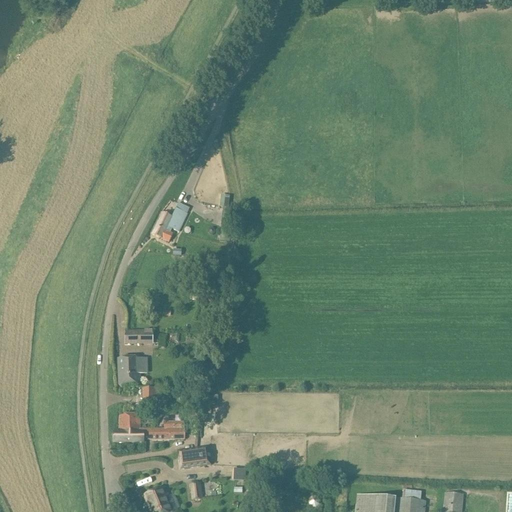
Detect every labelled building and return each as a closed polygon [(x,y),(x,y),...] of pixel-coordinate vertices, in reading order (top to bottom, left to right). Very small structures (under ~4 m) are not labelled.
[(169,244),(173,235),(170,234),(172,230),(179,233),(187,215),(189,209),(178,204),(172,218),(162,214),(161,213),(150,234),(151,235),(169,244)] [(221,226),(220,240),(228,241),(230,227),(232,210),(223,209),(221,226)] [(125,337),(125,345),(141,346),(142,332),(136,332),(125,332),(125,337)] [(139,359),(118,360),(119,386),(139,385),(139,361),(141,361),(141,359),(139,359)] [(156,392),(142,391),(141,411),(155,412),(156,392)] [(185,412),(185,421),(199,421),(200,412),(198,412),(195,412),(185,412)] [(113,434),(113,443),(116,443),(123,443),(144,443),(144,441),(185,441),(185,430),(184,430),(184,423),(164,423),(164,430),(140,429),(141,417),(138,417),(131,416),(130,416),(120,416),(119,433),(118,433),(113,433),(113,434)] [(209,448),(177,453),(180,472),(212,467),(209,448)] [(235,470),(232,470),(232,482),(246,482),(246,471),(235,470)] [(201,484),(190,485),(192,502),(203,501),(201,484)] [(170,496),(166,487),(144,497),(150,511),(172,511),(166,498),(170,496)] [(461,511),(463,496),(445,494),(443,511),(461,511)] [(357,496),(355,511),(424,511),(425,503),(421,503),(402,501),(397,500),(383,499),(357,496)] [(317,497),(312,497),(308,500),(308,505),(311,509),(316,509),(320,506),(320,501),(317,497)]
